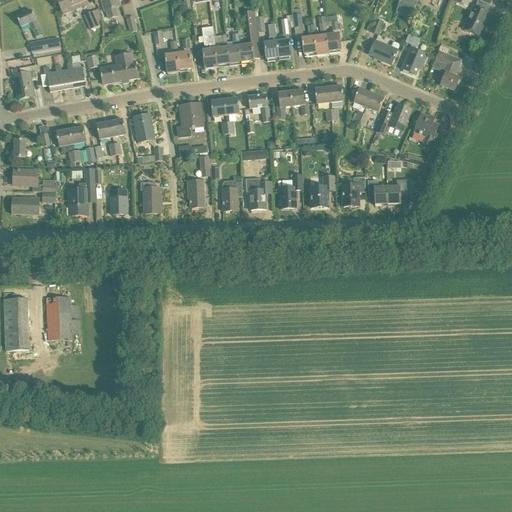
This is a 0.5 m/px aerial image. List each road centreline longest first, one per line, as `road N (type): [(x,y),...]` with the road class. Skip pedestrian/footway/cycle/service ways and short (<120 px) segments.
road 1 (residential): [(0,238),(404,224),(418,218),(466,116)]
road 2 (tertiary): [(0,264),(511,248)]
road 3 (residential): [(466,116),(348,71),(0,125)]
